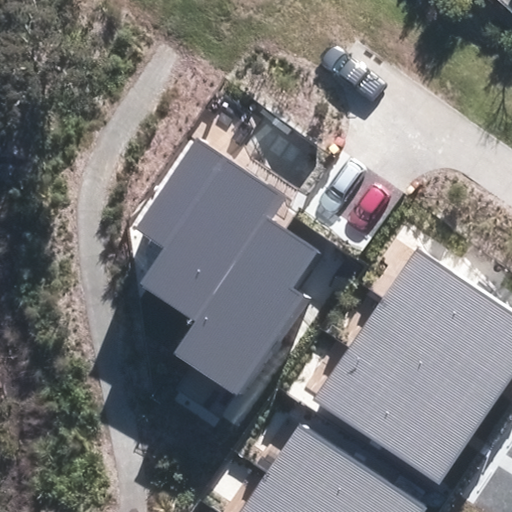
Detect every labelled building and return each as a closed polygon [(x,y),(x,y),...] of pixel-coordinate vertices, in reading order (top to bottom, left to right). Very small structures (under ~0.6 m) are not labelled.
[(281,198),(197,139),(135,228),(164,249),(139,284),(193,322),(269,215),(281,198)] [(319,250),(269,215),(193,322),(171,354),(237,400),(307,301),(292,290),(319,250)] [(511,314),(414,249),(381,298),(507,383),(511,375),(511,314)] [(381,298),(348,347),(474,431),(507,383),(381,298)] [(348,347),(312,399),(439,484),(474,431),(348,347)] [(298,427),(267,473),(324,511),(424,511),(425,511),(298,427)] [(324,511),(267,473),(240,511),(324,511)]
